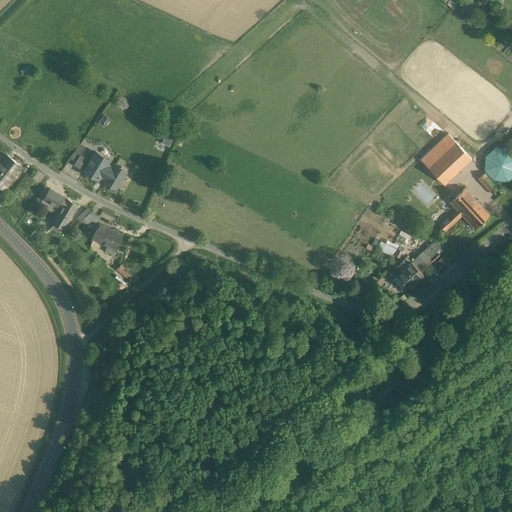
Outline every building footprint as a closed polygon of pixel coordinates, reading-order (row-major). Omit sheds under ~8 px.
[(161,142),(169,146),(174,134),(166,131),(161,142)] [(448,132),(420,158),(444,183),(471,158),(448,132)] [(80,154),(84,145),(79,142),(74,151),(80,154)] [(96,152),(84,172),(98,180),(100,177),(107,165),(110,160),(96,152)] [(7,155),(0,164),(0,187),(3,190),(21,166),(7,155)] [(105,180),(104,183),(116,190),(127,172),(115,164),(105,180)] [(107,165),(100,177),(105,180),(113,168),(107,165)] [(498,187),(484,172),(478,178),(491,193),(498,187)] [(464,187),(449,201),(455,208),(460,213),(476,200),(464,187)] [(63,207),(55,220),(64,226),(77,205),(67,200),(63,198),(63,197),(52,191),(46,200),(57,207),(58,205),(59,205),(63,207)] [(476,200),(460,213),(461,214),(473,228),(489,214),(476,200)] [(455,208),(439,224),(445,230),(461,214),(460,213),(455,208)] [(100,216),(90,212),(88,217),(97,221),(100,216)] [(124,234),(98,223),(92,239),(117,250),(124,234)] [(382,252),(397,255),(399,246),(383,243),(382,252)] [(438,253),(429,243),(421,250),(430,260),(438,253)] [(417,254),(407,264),(402,259),(394,266),(400,271),(396,275),(408,287),(422,274),(420,271),(426,265),(417,254)] [(128,279),(132,272),(119,264),(115,271),(128,279)]
